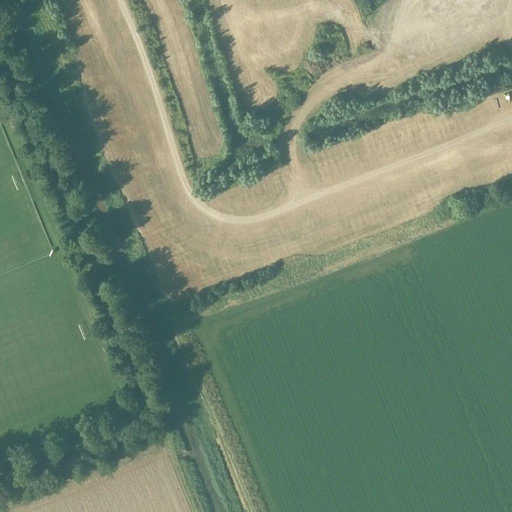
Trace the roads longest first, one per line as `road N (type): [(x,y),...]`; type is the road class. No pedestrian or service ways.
road 1 (track): [(511,117),(258,219),(224,221),(184,186),(121,0)]
road 2 (track): [(300,202),(283,146),(304,97),(355,60),(511,8)]
